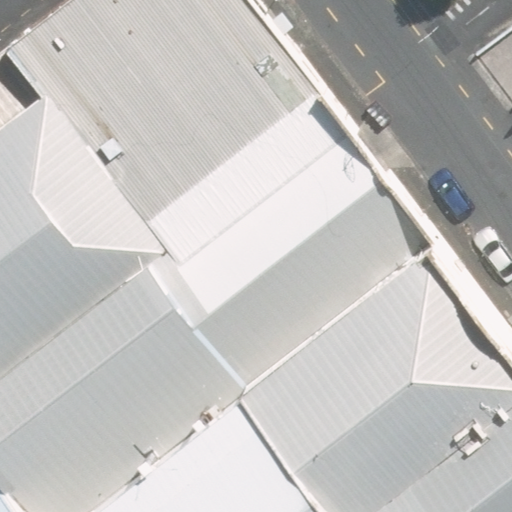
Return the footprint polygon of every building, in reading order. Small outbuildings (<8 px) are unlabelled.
[(265,0),(64,0),(7,41),(44,92),(157,249),(347,114),(265,0)] [(44,92),(0,125),(0,363),(157,249),(44,92)] [(0,378),(0,432),(60,507),(399,238),(325,139),(0,378)] [(511,394),(420,282),(137,511),(508,511),(511,509),(511,394)] [(0,511),(32,511),(0,470),(0,511)]
